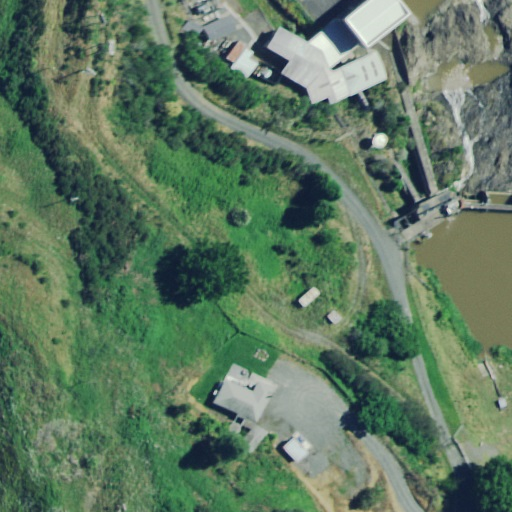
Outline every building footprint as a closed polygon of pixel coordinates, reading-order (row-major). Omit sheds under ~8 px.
[(356,0),(333,19),(355,45),(391,16),(378,0),(356,0)] [(205,29),(212,41),(235,28),(227,15),(221,19),(217,11),(200,21),(205,29)] [(203,28),(192,20),(187,28),(197,36),(203,28)] [(313,103),(327,95),(332,104),(383,77),(368,51),(329,72),(325,67),(343,53),(324,29),(305,42),(272,27),(263,46),(283,58),(277,74),(303,87),(313,103)] [(237,42),(227,58),(235,64),(233,67),(249,78),(258,64),(248,58),(252,52),(237,42)] [(382,135),(371,134),(369,147),(381,148),(382,135)] [(250,393),(223,380),(212,402),(255,422),(271,389),(255,382),(250,393)] [(328,467),(325,469),(294,437),(282,448),(321,489),(333,477),(335,475),(328,467)]
